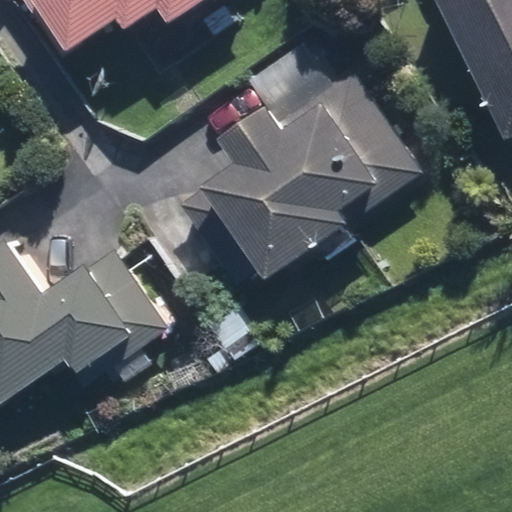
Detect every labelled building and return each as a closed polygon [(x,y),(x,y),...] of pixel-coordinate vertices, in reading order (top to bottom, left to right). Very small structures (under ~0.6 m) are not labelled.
[(39,0),(73,53),(138,12),(146,24),(182,1),(190,13),(211,0),(39,0)] [(511,0),(457,0),(511,114),(511,0)] [(233,3),(212,17),(223,33),(245,19),(233,3)] [(271,247),(289,273),(435,169),(362,65),(298,112),(289,98),(242,133),(257,155),(192,201),(241,269),(271,247)] [(0,417),(79,362),(99,394),(182,334),(126,255),(67,297),(30,243),(0,264),(0,417)] [(226,343),(209,353),(220,369),(237,359),(226,343)]
